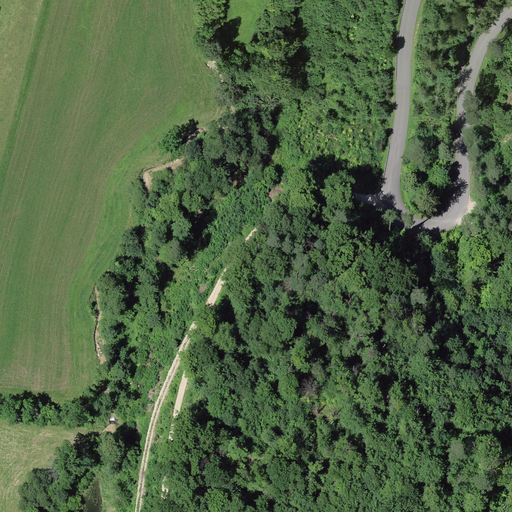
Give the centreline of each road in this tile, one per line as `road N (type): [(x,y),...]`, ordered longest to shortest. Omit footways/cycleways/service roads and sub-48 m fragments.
road 1 (tertiary): [(414,0),(391,194),(397,214),(416,227),(441,224),(457,208),(470,78),(483,43),(511,9)]
road 2 (track): [(393,205),(332,194),(298,203),(264,223),(233,258),(185,372),(162,511)]
road 3 (track): [(139,511),(162,393),(209,306)]
road 4 (track): [(511,293),(457,208),(511,192)]
